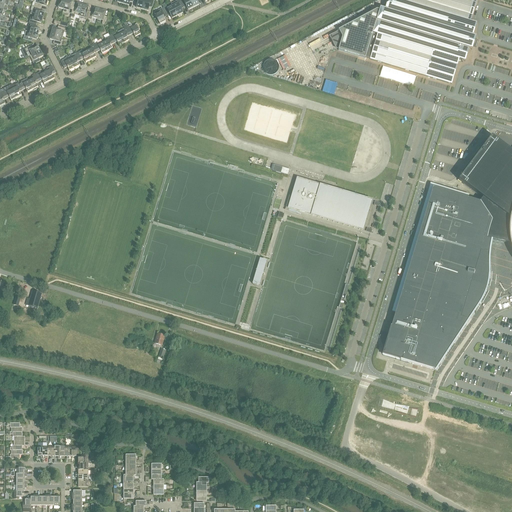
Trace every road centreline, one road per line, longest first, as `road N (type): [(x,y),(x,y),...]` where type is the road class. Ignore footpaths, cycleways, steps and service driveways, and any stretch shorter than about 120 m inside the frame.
road 1 (unclassified): [(341,373),(0,271)]
road 2 (unclassified): [(341,373),(349,365),(511,415)]
